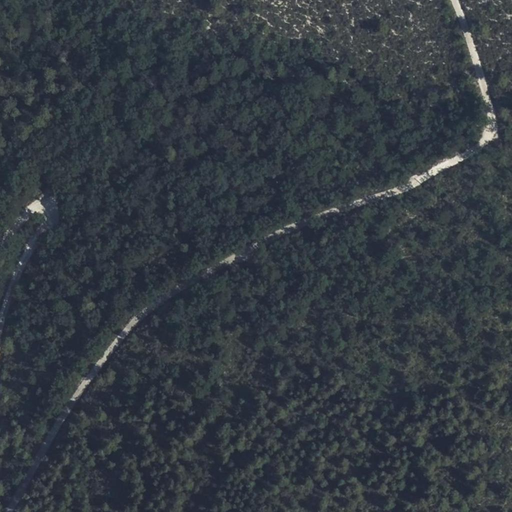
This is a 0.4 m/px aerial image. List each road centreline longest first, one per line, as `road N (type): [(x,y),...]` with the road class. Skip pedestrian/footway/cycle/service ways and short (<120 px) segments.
road 1 (track): [(14,511),(74,397),(152,305),(282,232),(409,187),(489,137),(490,116),(455,0)]
road 2 (track): [(0,342),(33,246),(55,215),(48,202),(30,206),(0,245)]
